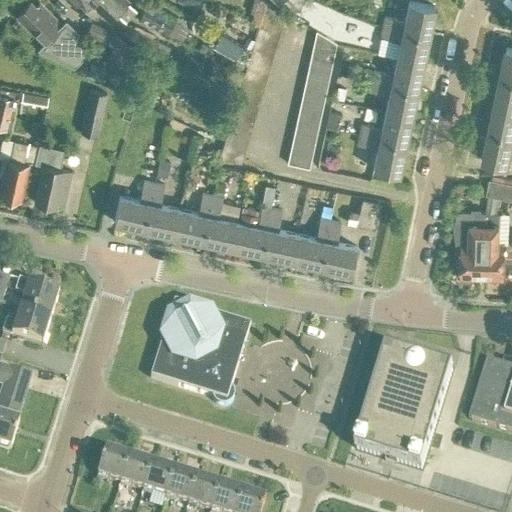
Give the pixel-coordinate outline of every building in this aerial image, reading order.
[(29,0),(17,13),(46,42),(52,35),(66,49),(79,36),(65,22),(63,23),(40,1),(36,5),(31,0),(29,0)] [(116,11),(104,0),(79,0),(86,7),(92,1),(109,18),(116,11)] [(104,0),(116,11),(123,4),(126,0),(104,0)] [(126,0),(123,4),(116,11),(125,20),(136,8),(127,0),(126,0)] [(266,0),(261,16),(282,22),(285,11),(266,0)] [(279,0),(290,10),(299,0),(279,0)] [(385,15),(383,25),(429,35),(435,4),(414,0),(408,0),(404,21),(396,19),(396,17),(385,15)] [(138,18),(166,32),(174,16),(147,2),(138,18)] [(261,16),(258,26),(279,32),(282,22),(261,16)] [(86,31),(115,46),(120,35),(92,20),(86,31)] [(121,34),(150,48),(155,38),(127,23),(121,34)] [(401,37),(397,56),(423,62),(429,35),(383,25),(381,35),(392,37),(392,35),(401,37)] [(258,26),(255,37),(275,43),(279,32),(258,26)] [(316,29),(312,47),(333,51),(335,41),(316,29)] [(249,48),(253,41),(244,37),(240,44),(249,48)] [(255,37),(252,48),(272,54),(275,43),(255,37)] [(233,56),(240,44),(230,38),(223,50),(233,56)] [(511,46),(508,45),(501,76),(511,78),(511,46)] [(312,47),(310,57),(330,61),(333,51),(312,47)] [(252,48),(249,58),(269,65),(272,54),(252,48)] [(374,69),(371,79),(417,88),(423,62),(397,56),(393,75),(384,73),(385,71),(374,69)] [(310,57),(308,67),(328,72),(330,61),(310,57)] [(249,58),(245,69),(266,75),(269,65),(249,58)] [(308,67),(305,78),(326,82),(328,72),(308,67)] [(245,69),(242,80),(262,86),(266,75),(245,69)] [(511,78),(501,76),(495,103),(511,106),(511,78)] [(305,78),(303,88),(323,93),(326,82),(305,78)] [(389,91),(385,110),(411,115),(417,88),(371,79),(369,89),(381,91),(381,89),(389,91)] [(242,80),(239,91),(259,97),(262,86),(242,80)] [(337,85),(335,97),(343,99),(345,87),(337,85)] [(80,130),(97,134),(107,92),(89,88),(80,130)] [(303,88),(301,99),(321,103),(323,93),(303,88)] [(48,95),(23,90),(21,99),(46,103),(48,95)] [(239,91),(236,101),(256,107),(259,97),(239,91)] [(0,126),(5,128),(14,96),(0,92),(0,126)] [(229,108),(231,100),(221,97),(219,106),(229,108)] [(301,99),(299,109),(319,114),(321,103),(301,99)] [(236,101),(232,112),(253,118),(256,107),(236,101)] [(511,106),(495,103),(490,129),(511,134),(511,106)] [(299,109),(296,119),(317,124),(319,114),(299,109)] [(337,127),(340,112),(328,110),(324,125),(337,127)] [(406,142),(411,115),(385,110),(381,129),(373,127),(373,125),(362,122),(360,132),(406,142)] [(232,112),(229,123),(250,129),(253,118),(232,112)] [(296,119),(294,130),(314,134),(317,124),(296,119)] [(229,123),(226,134),(246,140),(250,129),(229,123)] [(511,134),(490,129),(483,159),(509,165),(511,152),(511,134)] [(294,130),(292,140),(312,145),(314,134),(294,130)] [(406,142),(360,132),(358,142),(369,145),(369,143),(378,144),(373,167),(399,172),(406,142)] [(226,134),(223,144),(243,150),(246,140),(226,134)] [(0,186),(0,192),(20,197),(28,162),(23,161),(27,141),(14,138),(9,158),(3,156),(0,168),(0,172),(3,173),(0,186)] [(292,140),(290,151),(310,155),(312,145),(292,140)] [(42,164),(34,200),(56,205),(57,200),(65,202),(72,169),(59,166),(63,148),(38,143),(34,162),(42,164)] [(243,150),(223,144),(219,157),(240,161),(243,150)] [(310,155),(290,151),(287,161),(308,166),(310,155)] [(156,174),(167,176),(170,159),(159,157),(156,174)] [(114,220),(144,226),(154,180),(144,178),(142,189),(144,190),(142,198),(120,193),(114,220)] [(486,193),(511,198),(511,182),(489,178),(486,193)] [(144,226),(173,232),(179,206),(158,202),(159,193),(161,194),(164,182),(154,180),(144,226)] [(266,183),(262,203),(270,205),(274,185),(266,183)] [(173,232),(203,239),(213,193),(203,191),(200,202),(202,202),(201,211),(179,206),(173,232)] [(203,239),(232,245),(238,219),(216,214),(218,206),(220,206),(223,195),(213,193),(203,239)] [(355,223),(372,227),(379,202),(362,197),(358,212),(350,209),(346,222),(355,224),(355,223)] [(232,245),(262,251),(272,206),(270,205),(262,203),(259,215),(261,215),(259,223),(238,219),(232,245)] [(329,216),(331,206),(323,204),(320,214),(329,216)] [(262,251),(291,258),(297,231),(275,227),(277,218),(279,219),(282,208),(272,206),(262,251)] [(487,222),(487,212),(487,211),(481,211),(481,208),(473,207),(473,211),(458,210),(455,226),(457,243),(463,243),(463,265),(457,264),(457,273),(464,280),(472,280),(472,275),(484,276),(485,222),(487,222)] [(507,213),(487,212),(487,222),(485,222),(484,276),(506,276),(507,213)] [(291,258),(320,264),(330,218),(320,216),(318,227),(320,228),(318,236),(297,231),(291,258)] [(330,218),(320,264),(351,270),(357,244),(334,239),(336,231),(338,232),(340,220),(330,218)] [(0,308),(2,309),(10,282),(0,278),(0,308)] [(24,300),(20,314),(51,323),(59,297),(19,285),(15,297),(24,300)] [(231,391),(251,329),(174,305),(150,382),(212,401),(213,402),(213,404),(214,405),(215,406),(216,407),(217,408),(218,408),(220,409),(221,409),(224,410),(227,409),(229,408),(230,407),(232,405),(233,404),(234,403),(234,401),(234,400),(234,399),(234,397),(234,396),(234,394),(233,393),(232,392),(231,391)] [(51,323),(20,314),(15,328),(7,326),(3,338),(43,350),(51,323)] [(454,372),(387,352),(356,453),(423,474),(454,372)] [(511,371),(488,364),(470,423),(511,435),(511,371)] [(0,390),(3,391),(0,401),(0,450),(11,454),(19,426),(18,425),(32,378),(0,368),(0,390)] [(97,480),(121,488),(129,461),(106,454),(97,480)] [(121,488),(143,495),(152,468),(129,461),(121,488)] [(143,495),(166,502),(174,475),(152,468),(143,495)] [(166,502),(189,509),(197,482),(174,475),(166,502)] [(189,509),(199,511),(212,511),(220,489),(197,482),(189,509)] [(212,511),(237,511),(242,496),(220,489),(212,511)] [(242,496),(237,511),(263,511),(266,503),(242,496)]
